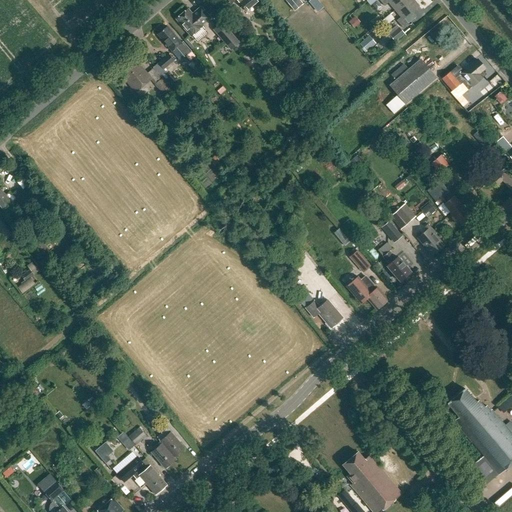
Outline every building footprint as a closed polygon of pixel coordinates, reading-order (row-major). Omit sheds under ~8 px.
[(235,0),(237,0),(247,11),(259,0),(228,0),(231,4),(235,0)] [(285,0),(294,11),(303,4),(299,0),(285,0)] [(318,0),(310,0),(310,1),(318,11),(324,7),(318,0)] [(389,3),(395,10),(406,0),(379,0),(385,6),(389,3)] [(397,21),(403,28),(408,24),(404,19),(419,7),(413,0),(406,0),(395,10),(401,17),(397,21)] [(176,19),(191,36),(203,26),(202,26),(211,18),(201,6),(192,14),(188,9),(176,19)] [(389,13),(379,20),(383,25),(392,19),(389,13)] [(354,18),(350,22),(355,28),(359,24),(354,18)] [(223,21),(214,29),(232,50),(241,42),(223,21)] [(176,49),(184,58),(192,51),(183,42),(181,43),(167,26),(157,35),(172,52),(176,49)] [(404,35),(398,28),(389,36),(394,43),(404,35)] [(367,35),(358,44),(366,52),(375,43),(367,35)] [(130,57),(117,68),(125,77),(124,79),(135,93),(152,79),(140,65),(138,67),(130,57)] [(258,62),(267,72),(273,67),(264,57),(258,62)] [(421,59),(389,85),(405,103),(436,77),(421,59)] [(456,67),(442,78),(452,90),(462,81),(468,88),(472,85),(482,77),(479,74),(485,69),(477,59),(461,73),(456,67)] [(389,74),(392,78),(404,69),(400,65),(389,74)] [(499,91),(493,97),(497,102),(504,96),(499,91)] [(469,114),(473,119),(478,116),(474,111),(469,114)] [(478,131),(473,135),(485,148),(490,144),(478,131)] [(377,137),(382,143),(387,139),(382,133),(377,137)] [(414,147),(418,152),(424,147),(419,142),(414,147)] [(448,164),(441,156),(432,163),(439,171),(448,164)] [(503,180),(511,190),(511,189),(511,172),(507,166),(507,165),(503,159),(494,166),(499,172),(492,178),(498,184),(503,180)] [(339,173),(344,176),(348,169),(343,166),(339,173)] [(448,192),(439,181),(426,192),(435,203),(448,192)] [(0,188),(0,205),(3,209),(11,218),(18,211),(11,203),(12,202),(5,195),(1,190),(0,188)] [(18,190),(12,194),(16,198),(20,203),(25,198),(18,190)] [(444,204),(450,212),(456,219),(457,219),(462,224),(471,216),(460,203),(453,196),(444,204)] [(420,210),(427,217),(435,210),(428,203),(420,210)] [(390,217),(401,229),(411,221),(400,208),(390,217)] [(382,227),(394,243),(402,236),(389,221),(382,227)] [(417,237),(432,255),(444,245),(434,233),(435,233),(430,227),(417,237)] [(40,238),(34,243),(44,255),(50,250),(40,238)] [(358,267),(362,272),(370,265),(357,251),(349,257),(358,267)] [(383,257),(389,264),(387,266),(400,281),(411,272),(398,257),(395,259),(389,251),(383,257)] [(367,298),(377,310),(388,300),(378,287),(376,289),(367,278),(362,282),(358,276),(346,286),(361,304),(367,298)] [(28,277),(15,288),(20,292),(32,282),(28,277)] [(322,290),(327,286),(320,277),(315,281),(322,290)] [(328,300),(319,307),(314,301),(306,308),(313,317),(318,313),(330,328),(343,318),(328,300)] [(454,421),(499,474),(511,463),(511,433),(491,409),(490,410),(486,406),(484,407),(478,400),(476,402),(465,389),(448,403),(459,417),(454,421)] [(501,412),(511,401),(511,395),(509,392),(494,405),(501,412)] [(159,406),(152,411),(165,426),(171,421),(159,406)] [(148,435),(141,427),(130,437),(137,445),(148,435)] [(160,441),(162,443),(175,459),(176,459),(174,457),(184,448),(171,432),(160,441)] [(151,452),(165,468),(175,459),(162,443),(151,452)] [(105,444),(94,452),(104,464),(109,460),(107,457),(112,453),(105,444)] [(347,476),(353,483),(350,485),(372,511),(379,511),(401,494),(369,455),(364,460),(358,452),(342,465),(350,474),(347,476)] [(145,482),(155,495),(167,485),(145,459),(142,462),(138,457),(117,474),(124,482),(134,473),(137,477),(140,475),(146,482),(145,482)] [(53,469),(58,474),(58,475),(64,481),(69,476),(61,468),(63,466),(59,463),(53,469)] [(10,467),(3,474),(7,478),(14,472),(10,467)] [(114,485),(99,467),(94,472),(108,490),(107,491),(112,497),(120,491),(114,484),(114,485)] [(43,491),(52,501),(53,500),(60,508),(70,500),(62,492),(65,490),(56,480),(43,491)] [(511,484),(510,483),(490,501),(494,506),(511,490),(511,484)] [(343,490),(337,495),(351,511),(363,511),(355,502),(354,503),(343,490)] [(122,511),(121,511),(123,509),(113,498),(96,511),(122,511)]
